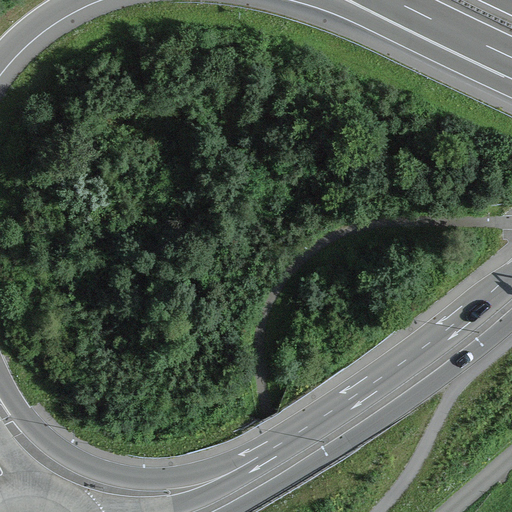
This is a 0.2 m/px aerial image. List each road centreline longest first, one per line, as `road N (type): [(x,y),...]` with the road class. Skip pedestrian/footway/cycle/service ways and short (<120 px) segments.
road 1 (motorway): [(436,348),(377,371),(234,460),(167,479),(76,461),(27,421),(0,379)]
road 2 (primary): [(227,511),(327,455),(511,319)]
road 3 (primary): [(436,348),(236,481),(142,511)]
road 4 (motorway): [(306,0),(466,72),(511,81)]
road 5 (motorway): [(375,0),(511,66)]
